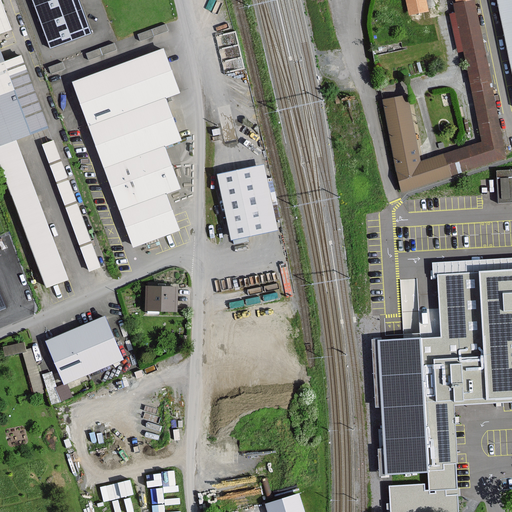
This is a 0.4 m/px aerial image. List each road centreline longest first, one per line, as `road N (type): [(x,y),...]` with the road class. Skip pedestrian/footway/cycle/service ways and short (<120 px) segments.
road 1 (unclassified): [(198,254),(191,511)]
road 2 (unclassified): [(179,0),(199,101),(198,254)]
road 3 (unclassified): [(198,254),(166,259),(0,335)]
